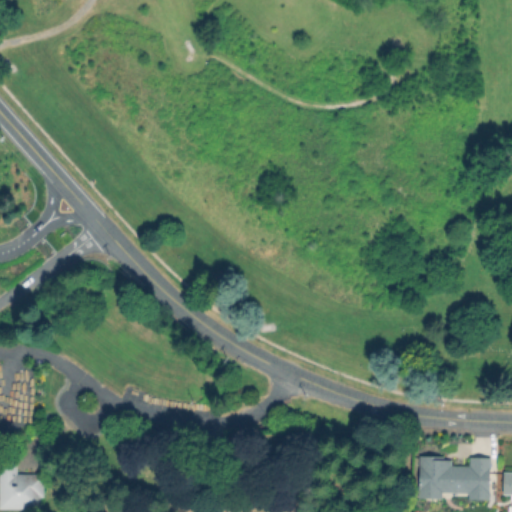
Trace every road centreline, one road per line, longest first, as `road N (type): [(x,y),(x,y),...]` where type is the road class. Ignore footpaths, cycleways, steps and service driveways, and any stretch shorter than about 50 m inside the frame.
road 1 (tertiary): [(106,233),(206,327),(288,373),(391,411),(511,422)]
road 2 (tertiary): [(0,113),(106,233)]
